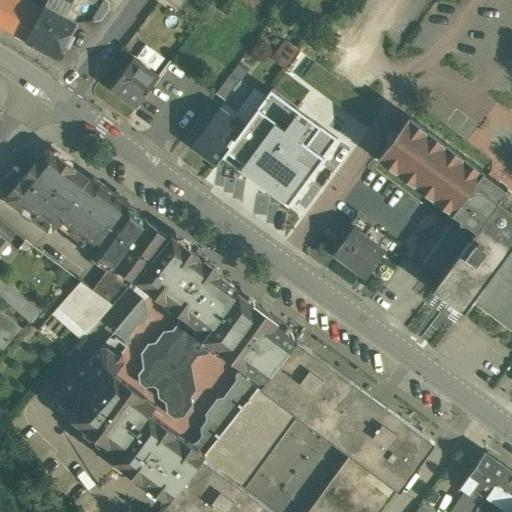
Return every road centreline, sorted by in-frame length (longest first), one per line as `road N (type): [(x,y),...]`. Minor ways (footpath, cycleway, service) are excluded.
road 1 (tertiary): [(46,92),(511,431)]
road 2 (residential): [(46,92),(136,0)]
